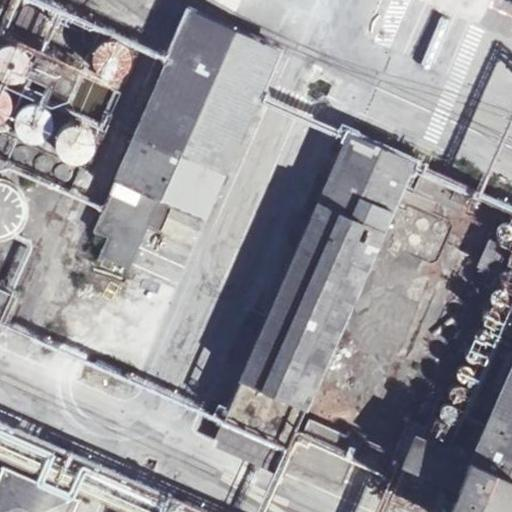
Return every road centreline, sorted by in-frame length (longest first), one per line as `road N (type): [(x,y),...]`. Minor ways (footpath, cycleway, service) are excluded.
road 1 (unclassified): [(0,399),(261,511)]
road 2 (unknown): [(281,0),(314,54),(511,141)]
